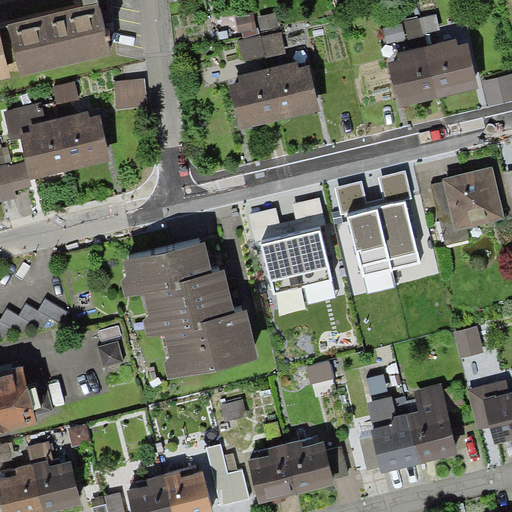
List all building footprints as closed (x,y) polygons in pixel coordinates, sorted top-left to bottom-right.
[(82,0),(84,6),(51,14),(64,66),(111,54),(98,0),(82,0)] [(258,34),(253,12),(236,16),(239,33),(243,32),(244,37),(258,34)] [(275,12),(257,16),(261,31),(279,27),(275,12)] [(21,77),(64,66),(51,14),(8,25),(21,77)] [(436,14),(419,18),(423,33),(440,29),(436,14)] [(419,18),(404,22),(409,46),(425,42),(423,33),(419,18)] [(406,39),(402,23),(383,27),(387,43),(406,39)] [(0,79),(11,77),(0,32),(0,79)] [(281,32),(261,36),(267,61),(287,57),(281,32)] [(261,35),(239,40),(245,66),(267,61),(261,36),(261,35)] [(456,40),(427,46),(439,98),(479,88),(468,43),(457,45),(456,40)] [(439,98),(427,46),(397,54),(398,60),(388,63),(399,107),(439,98)] [(297,61),(268,68),(281,120),(320,110),(309,65),(299,67),(297,61)] [(281,120),(268,68),(238,75),(240,82),(230,84),(241,129),(281,120)] [(511,74),(482,82),(488,106),(511,100),(511,74)] [(145,78),(114,81),(117,107),(148,104),(145,78)] [(53,86),(59,113),(81,108),(75,81),(53,86)] [(59,118),(46,121),(41,102),(13,108),(13,109),(4,112),(11,140),(21,138),(27,161),(31,179),(71,170),(59,118)] [(88,111),(59,118),(71,170),(111,160),(100,115),(89,117),(88,111)] [(1,143),(0,143),(0,164),(11,162),(8,146),(2,147),(1,143)] [(31,179),(27,161),(8,166),(8,164),(0,166),(0,198),(1,201),(17,198),(15,190),(33,186),(31,179)] [(467,173),(443,178),(443,181),(455,230),(466,228),(505,219),(493,167),(467,173)] [(405,170),(379,177),(384,198),(386,207),(405,202),(404,200),(412,197),(405,170)] [(362,181),(335,187),(341,215),(348,213),(349,216),(369,211),(367,202),(362,181)] [(455,230),(443,181),(431,184),(445,245),(469,239),(466,228),(455,230)] [(320,197),(293,204),(296,219),(300,235),(321,230),(320,226),(326,224),(320,197)] [(384,198),(367,202),(369,211),(377,209),(386,207),(384,198)] [(386,207),(377,209),(393,270),(421,263),(405,202),(386,207)] [(280,223),(276,207),(249,214),(256,241),(260,240),(261,244),(284,239),(280,223)] [(349,216),(347,217),(363,277),(393,270),(377,209),(369,211),(349,216)] [(296,219),(280,223),(284,239),(291,237),(300,235),(296,219)] [(291,237),(303,288),(333,281),(321,230),(300,235),(291,237)] [(273,295),(303,288),(291,237),(284,239),(261,244),(273,295)] [(205,242),(124,261),(126,276),(121,280),(125,297),(141,295),(146,316),(143,319),(148,338),(160,336),(167,359),(163,362),(168,379),(258,359),(247,310),(235,312),(234,310),(224,270),(213,273),(212,270),(205,242)] [(68,312),(45,299),(38,311),(25,304),(19,315),(7,309),(0,320),(0,336),(5,339),(12,327),(24,334),(30,322),(42,329),(49,317),(61,324),(68,312)] [(477,326),(454,332),(461,358),(484,352),(477,326)] [(118,341),(98,347),(104,366),(124,361),(118,341)] [(329,360),(306,366),(311,384),(312,384),(334,379),(329,360)] [(22,366),(0,372),(0,433),(37,423),(22,366)] [(367,378),(373,401),(389,397),(384,374),(367,378)] [(337,392),(334,379),(312,384),(316,397),(337,392)] [(511,392),(510,393),(506,379),(468,389),(478,429),(490,426),(494,444),(511,439),(511,392)] [(441,383),(414,390),(419,411),(408,413),(420,464),(439,459),(459,454),(441,383)] [(400,469),(420,464),(408,413),(397,416),(392,396),(389,397),(373,401),(367,403),(373,429),(371,429),(372,436),(380,466),(382,473),(400,469)] [(244,399),(221,405),(225,421),(248,416),(244,399)] [(86,423),(68,428),(73,447),(91,442),(86,423)] [(380,466),(372,436),(360,439),(368,470),(380,466)] [(301,440),(285,444),(297,494),(319,489),(335,485),(333,478),(325,449),(324,441),(303,447),(301,440)] [(71,461),(55,465),(49,441),(28,446),(32,464),(44,511),(52,511),(81,505),(76,483),(71,461)] [(8,443),(0,444),(0,463),(12,460),(8,443)] [(221,444),(206,448),(221,506),(250,498),(242,469),(238,471),(228,473),(224,455),(221,444)] [(297,494),(285,444),(268,448),(270,455),(248,460),(259,504),(278,499),(297,494)] [(341,445),(325,449),(333,478),(348,474),(341,445)] [(234,453),(224,455),(228,473),(238,471),(234,453)] [(44,511),(32,464),(15,468),(16,475),(0,478),(0,501),(2,511),(44,511)] [(180,471),(164,475),(173,511),(212,511),(203,471),(181,477),(180,471)] [(173,511),(164,475),(147,479),(149,485),(127,490),(132,511),(173,511)] [(125,511),(120,492),(105,495),(107,504),(108,511),(125,511)]
